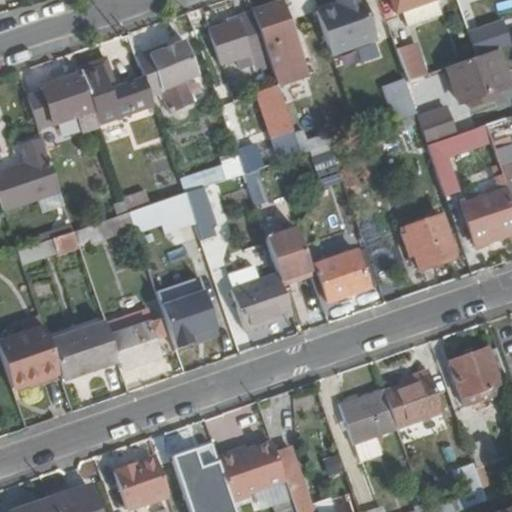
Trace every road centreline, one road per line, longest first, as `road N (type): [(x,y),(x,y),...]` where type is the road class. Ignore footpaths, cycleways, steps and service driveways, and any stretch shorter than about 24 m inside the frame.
road 1 (residential): [(511,286),(0,463)]
road 2 (residential): [(118,1),(0,43)]
